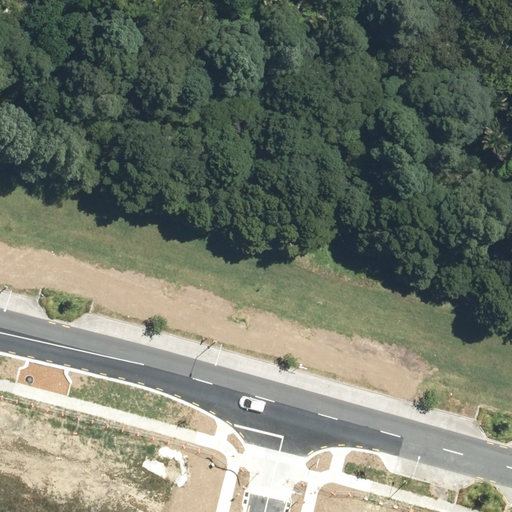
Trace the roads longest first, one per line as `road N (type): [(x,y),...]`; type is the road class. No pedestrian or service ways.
road 1 (residential): [(0,332),(290,406)]
road 2 (residential): [(290,406),(511,467)]
